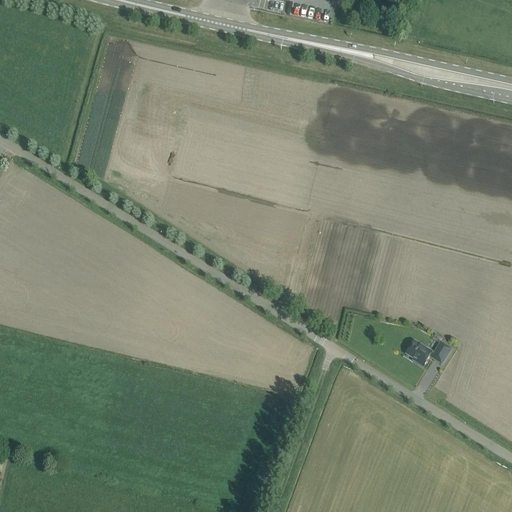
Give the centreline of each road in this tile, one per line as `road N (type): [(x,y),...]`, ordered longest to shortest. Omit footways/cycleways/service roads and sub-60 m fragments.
road 1 (unclassified): [(511,458),(0,139)]
road 2 (secondary): [(303,40),(511,99)]
road 3 (secondary): [(511,80),(303,40)]
road 4 (secondary): [(303,40),(120,0)]
road 5 (track): [(276,511),(333,348)]
